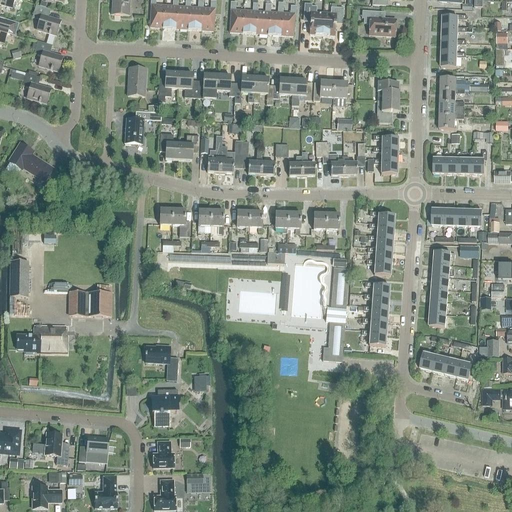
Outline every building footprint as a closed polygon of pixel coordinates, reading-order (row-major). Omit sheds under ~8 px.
[(17,0),(22,1),(22,0),(0,0),(0,6),(11,10),(14,0),(17,0)] [(129,0),(111,0),(110,16),(128,16),(129,0)] [(162,30),(164,7),(155,6),(155,0),(150,0),(150,7),(151,7),(149,29),(162,30)] [(172,0),(172,7),(164,7),(162,30),(175,31),(175,30),(176,30),(177,8),(177,0),(172,0)] [(187,31),(189,31),(190,8),(191,0),(187,0),(185,0),(185,8),(177,8),(176,30),(187,31)] [(472,12),(472,0),(464,0),(464,5),(462,5),(462,12),(472,12)] [(482,0),(474,0),(474,9),(482,9),(482,0)] [(197,9),(190,8),(189,31),(200,32),(201,32),(203,9),(203,1),(198,1),(197,9)] [(203,9),(201,32),(213,33),(214,11),(215,11),(216,2),(210,1),(210,10),(203,9)] [(242,35),(243,12),(235,11),(235,3),(230,3),(230,12),(229,34),(242,35)] [(277,14),(270,13),(268,37),(280,37),(281,37),(282,14),(283,4),(278,3),(277,14)] [(252,12),(243,12),(242,35),(255,36),(255,35),(256,36),(257,13),(258,4),(252,4),(252,12)] [(267,36),(268,37),(270,13),(270,5),(265,5),(264,13),(257,13),(256,36),(267,36)] [(314,36),(321,37),(323,14),(316,14),(316,7),(311,7),(311,5),(304,5),(303,20),(310,21),(310,25),(309,25),(309,26),(309,27),(309,36),(314,36)] [(56,38),(61,22),(48,18),(50,10),(35,6),(31,19),(39,21),(35,32),(56,38)] [(282,14),(281,37),(293,38),(294,16),(295,16),(295,7),(290,7),(289,15),(282,14)] [(330,14),(323,14),(321,37),(329,37),(334,37),(334,28),(335,28),(335,26),(334,26),(335,22),(342,23),(343,9),(330,8),(330,14)] [(380,13),(361,12),(361,19),(363,19),(362,24),(369,25),(368,37),(369,37),(369,36),(394,38),(395,21),(394,21),(380,20),(380,13)] [(442,18),(441,29),(457,29),(457,22),(466,22),(467,17),(457,17),(457,19),(442,18)] [(3,20),(3,21),(0,19),(0,44),(4,46),(7,35),(14,37),(18,24),(3,20)] [(472,30),(457,29),(441,29),(441,41),(457,42),(457,34),(472,35),(472,30)] [(496,45),(507,45),(507,35),(496,35),(496,45)] [(441,41),(441,54),(456,55),(457,47),(466,47),(466,42),(457,42),(441,41)] [(58,74),(62,58),(49,54),(51,46),(37,42),(33,55),(40,57),(37,68),(58,74)] [(507,51),(507,45),(496,45),(496,59),(504,59),(504,51),(507,51)] [(465,55),(456,55),(441,54),(440,70),(456,70),(456,59),(465,60),(465,55)] [(144,99),(146,71),(128,70),(127,98),(144,99)] [(40,79),(26,74),(25,77),(21,76),(20,79),(24,80),(22,87),(29,89),(26,98),(38,102),(37,104),(46,106),(51,90),(38,86),(40,79)] [(171,90),(177,90),(178,74),(165,74),(164,81),(158,80),(157,104),(164,105),(164,98),(170,99),(171,90)] [(192,75),(178,74),(177,90),(184,91),(184,99),(196,100),(196,96),(197,82),(191,82),(192,75)] [(202,83),(197,82),(196,96),(196,100),(215,101),(216,77),(203,76),(202,83)] [(234,105),(235,85),(229,84),(230,77),(216,77),(215,101),(216,93),(228,93),(228,98),(234,98),(234,105)] [(241,85),(235,85),(234,105),(240,105),(240,94),(248,95),(247,104),(253,104),(254,79),(241,78),(241,85)] [(455,93),(455,91),(455,83),(464,83),(464,78),(455,78),(455,80),(440,80),(440,93),(455,93)] [(268,79),(254,79),(253,104),(259,105),(259,95),(266,96),(265,107),(272,107),(273,87),(267,87),(268,79)] [(290,107),(291,107),(292,81),(279,80),(278,87),(273,87),(272,107),(272,100),(278,101),(278,96),(291,97),(290,107)] [(312,84),(306,84),(306,82),(292,81),(291,107),(298,108),(298,101),(297,101),(297,97),(304,98),(304,102),(311,103),(312,84)] [(319,100),(332,100),(333,83),(319,83),(319,85),(313,84),(312,103),(319,103),(319,100)] [(347,84),(333,83),(332,100),(345,101),(344,105),(351,105),(353,87),(346,86),(347,84)] [(399,93),(398,93),(398,84),(376,83),(376,93),(377,93),(376,103),(398,103),(399,93)] [(511,90),(496,91),(496,98),(511,98),(511,90)] [(440,93),(439,106),(454,106),(455,103),(455,95),(464,96),(464,91),(455,91),(455,93),(440,93)] [(511,99),(495,99),(495,106),(502,106),(502,107),(511,107),(511,99)] [(398,114),(398,103),(376,103),(376,124),(391,125),(392,113),(398,114)] [(439,106),(439,118),(454,119),(454,116),(454,108),(464,108),(464,104),(455,103),(454,106),(439,106)] [(493,109),(484,109),(484,118),(489,118),(489,119),(493,119),(493,109)] [(160,123),(161,115),(135,113),(135,121),(126,120),(124,145),(142,146),(143,122),(160,123)] [(463,116),(454,116),(454,119),(439,118),(439,131),(454,132),(454,121),(463,121),(463,116)] [(291,127),(301,128),(301,119),(291,118),(291,127)] [(320,119),(310,119),(310,129),(319,129),(320,119)] [(351,121),(337,120),(336,131),(351,132),(351,121)] [(508,123),(496,123),(495,132),(507,133),(508,123)] [(255,126),(254,134),(263,134),(264,126),(255,126)] [(164,161),(178,162),(179,145),(172,145),(173,136),(159,136),(158,153),(165,153),(164,161)] [(453,136),(451,136),(451,146),(459,146),(459,144),(459,136),(453,136)] [(185,146),(179,145),(178,162),(192,162),(192,155),(198,155),(199,138),(186,137),(185,146)] [(381,142),(381,149),(397,150),(397,139),(382,139),(382,137),(373,137),(373,142),(381,142)] [(208,141),(200,141),(199,155),(207,156),(208,141)] [(233,167),(240,167),(241,143),(234,143),(233,154),(226,154),(226,149),(221,148),(220,150),(219,174),(233,175),(233,167)] [(247,176),(260,177),(261,151),(256,151),(255,161),(255,163),(248,163),(248,157),(247,157),(248,143),(241,143),(240,167),(248,167),(247,176)] [(328,144),(321,144),(322,159),(322,165),(330,165),(330,177),(343,177),(343,158),(337,158),(337,156),(328,156),(328,144)] [(20,146),(9,163),(7,162),(3,170),(17,179),(22,172),(21,171),(22,169),(44,183),(52,170),(30,156),(32,153),(20,146)] [(348,158),(343,158),(343,177),(356,177),(356,169),(364,168),(364,146),(357,146),(357,158),(356,158),(356,164),(348,164),(348,158)] [(381,154),(380,161),(397,162),(397,150),(381,149),(372,149),(372,154),(381,154)] [(206,174),(219,174),(220,150),(215,150),(215,159),(214,159),(214,161),(207,161),(206,174)] [(261,151),(260,177),(273,178),(274,164),(266,164),(267,162),(261,161),(261,151)] [(449,161),(449,152),(444,152),(444,161),(433,161),(433,176),(448,177),(449,161)] [(456,161),(449,161),(448,177),(461,177),(461,161),(461,152),(456,152),(456,161)] [(469,162),(461,161),(461,177),(473,177),(474,162),(474,153),(469,153),(469,162)] [(482,162),(474,162),(473,177),(484,178),(484,163),(487,163),(487,153),(482,153),(482,162)] [(306,165),(306,160),(306,154),(301,154),(301,158),(301,178),(314,178),(314,165),(306,165)] [(301,178),(301,158),(296,158),(296,165),(288,165),(288,178),(301,178)] [(397,162),(380,161),(367,161),(366,173),(373,174),(373,166),(380,166),(380,176),(396,176),(397,162)] [(511,174),(511,173),(494,173),(494,185),(510,185),(510,183),(511,183),(511,174)] [(159,227),(172,227),(172,212),(160,211),(159,227)] [(184,212),(172,212),(172,227),(179,227),(179,239),(188,239),(189,224),(184,224),(184,212)] [(209,231),(209,228),(209,212),(198,212),(198,228),(205,228),(205,230),(209,231)] [(223,212),(209,212),(209,228),(217,228),(217,232),(223,232),(223,229),(223,212)] [(431,228),(443,228),(444,212),(431,212),(431,228)] [(456,213),(444,212),(443,228),(456,229),(456,213)] [(249,233),(249,230),(249,213),(237,213),(236,229),(245,229),(245,233),(249,233)] [(262,214),(249,213),(249,230),(258,230),(258,234),(261,234),(262,214)] [(456,229),(469,229),(469,213),(456,213),(456,229)] [(482,214),(469,213),(469,229),(481,230),(482,214)] [(274,230),(287,230),(287,214),(275,214),(274,230)] [(300,215),(287,214),(287,230),(300,231),(300,215)] [(377,219),(377,226),(393,227),(394,217),(378,216),(378,214),(369,214),(369,218),(377,219)] [(313,231),(326,232),(326,215),(313,215),(313,231)] [(339,216),(326,215),(326,232),(338,232),(339,216)] [(499,234),(499,220),(491,219),(490,234),(499,234)] [(376,231),(376,238),(392,239),(393,227),(377,226),(368,226),(368,230),(376,231)] [(487,235),(487,246),(498,246),(498,235),(487,235)] [(511,235),(498,236),(498,243),(506,244),(506,246),(511,246),(511,235)] [(376,243),(375,250),(392,251),(392,239),(376,238),(368,238),(367,242),(376,243)] [(284,254),(284,255),(295,255),(295,250),(296,250),(296,246),(284,245),(284,254)] [(478,248),(460,248),(460,260),(478,260),(478,248)] [(375,255),(374,262),(391,263),(392,251),(375,250),(367,250),(366,254),(375,255)] [(233,267),(233,256),(168,256),(168,253),(160,253),(160,265),(159,265),(159,277),(178,277),(178,267),(233,267)] [(284,266),(284,255),(284,254),(277,254),(267,254),(267,265),(284,266)] [(435,254),(434,266),(449,268),(450,255),(435,254)] [(346,261),(333,260),(332,268),(345,269),(346,261)] [(391,263),(374,262),(366,262),(366,266),(374,267),(373,277),(390,278),(391,263)] [(28,263),(10,263),(9,299),(27,299),(28,263)] [(434,266),(433,279),(448,280),(449,268),(434,266)] [(341,364),(348,270),(334,269),(330,309),(326,309),(325,323),(329,323),(327,350),(323,349),(322,362),(341,364)] [(433,279),(432,291),(447,292),(448,280),(433,279)] [(191,289),(193,284),(178,281),(177,286),(191,289)] [(372,290),(372,297),(388,298),(389,288),(373,286),(373,285),(364,284),(364,289),(372,290)] [(491,286),(491,299),(504,299),(504,286),(491,286)] [(432,291),(431,304),(446,305),(447,292),(432,291)] [(68,294),(68,318),(86,318),(86,294),(68,294)] [(111,294),(86,294),(86,318),(111,318),(111,294)] [(372,297),(363,296),(363,301),(371,302),(371,309),(388,310),(388,298),(372,297)] [(490,299),(480,299),(480,310),(489,310),(490,299)] [(431,304),(430,316),(446,317),(446,305),(431,304)] [(370,314),(370,321),(387,322),(388,310),(371,309),(358,308),(357,312),(362,312),(362,313),(370,314)] [(445,330),(446,317),(430,316),(429,329),(445,330)] [(370,326),(369,333),(386,334),(387,322),(370,321),(362,320),(361,325),(370,326)] [(68,328),(34,327),(33,337),(17,337),(16,351),(24,351),(23,353),(33,353),(33,355),(68,355),(68,328)] [(511,346),(511,330),(507,330),(507,331),(495,331),(495,338),(507,338),(507,347),(511,346)] [(386,334),(369,333),(361,332),(361,337),(368,338),(368,347),(385,348),(386,334)] [(499,342),(487,342),(487,359),(499,359),(499,342)] [(166,366),(165,382),(176,383),(177,360),(169,359),(169,348),(159,347),(159,349),(145,348),(144,364),(166,366)] [(420,371),(432,374),(435,358),(423,355),(420,371)] [(447,361),(435,358),(432,374),(444,376),(447,361)] [(472,367),(465,365),(466,360),(461,359),(459,364),(455,379),(468,382),(472,367)] [(511,360),(502,360),(502,376),(511,376),(511,360)] [(444,376),(455,379),(459,364),(447,361),(444,376)] [(205,377),(193,376),(193,391),(205,391),(205,377)] [(168,415),(177,415),(177,391),(157,392),(157,400),(151,400),(151,415),(154,415),(154,428),(168,428),(168,415)] [(500,391),(481,391),(481,408),(483,409),(489,409),(492,408),(492,402),(500,402),(500,391)] [(511,411),(511,392),(502,392),(502,411),(511,411)] [(0,454),(18,456),(20,433),(6,432),(5,436),(0,435),(0,454)] [(56,467),(67,468),(69,448),(61,447),(62,436),(46,435),(44,457),(56,458),(56,467)] [(78,463),(85,464),(86,454),(107,455),(108,440),(87,439),(86,449),(79,448),(78,463)] [(189,440),(179,440),(179,449),(189,449),(189,440)] [(153,470),(173,470),(173,455),(170,455),(170,443),(157,444),(157,455),(152,455),(153,470)] [(9,469),(16,470),(23,470),(23,461),(17,460),(9,459),(9,469)] [(66,474),(56,474),(56,485),(66,485),(66,474)] [(202,475),(186,476),(186,486),(202,486),(202,475)] [(81,487),(81,476),(68,476),(68,487),(81,487)] [(94,510),(117,510),(117,494),(115,494),(115,479),(103,479),(103,494),(94,494),(94,510)] [(153,511),(175,511),(175,497),(173,497),(173,482),(160,482),(160,498),(153,498),(153,511)] [(0,505),(3,505),(3,502),(9,502),(9,489),(7,489),(7,483),(1,483),(1,491),(0,491),(0,505)] [(47,505),(61,504),(61,492),(47,492),(47,488),(32,489),(32,511),(47,510),(47,505)]
